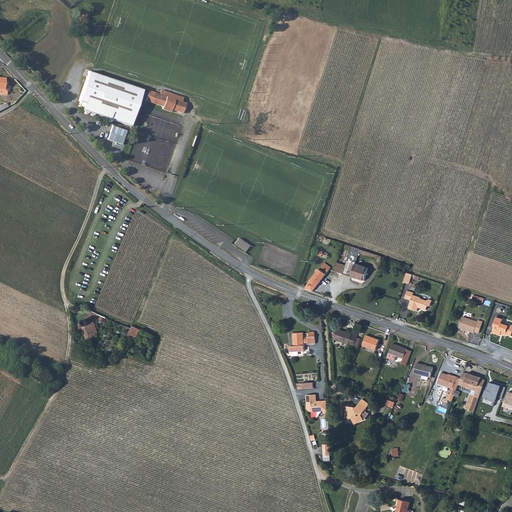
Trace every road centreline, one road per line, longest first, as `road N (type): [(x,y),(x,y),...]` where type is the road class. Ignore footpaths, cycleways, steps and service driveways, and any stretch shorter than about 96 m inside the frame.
road 1 (tertiary): [(0,53),(131,189),(242,267),(511,370)]
road 2 (track): [(66,303),(63,371),(0,492)]
